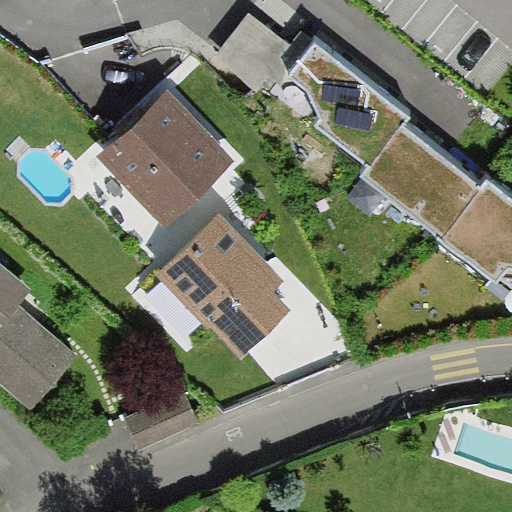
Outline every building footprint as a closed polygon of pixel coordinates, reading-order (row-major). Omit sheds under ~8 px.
[(411,109),(316,37),(292,73),(309,83),(320,114),(316,121),(372,161),(402,121),(411,109)] [(241,156),(173,87),(103,156),(171,225),(241,156)] [(484,183),(402,121),(372,161),(366,169),(448,231),(484,183)] [(484,183),(448,231),(499,276),(510,260),(511,260),(511,195),(488,177),(484,183)] [(290,279),(226,214),(165,275),(249,358),(298,309),(279,290),(290,279)] [(35,287),(0,257),(0,379),(33,409),(79,355),(20,305),(35,287)] [(199,425),(187,396),(127,423),(139,451),(199,425)]
